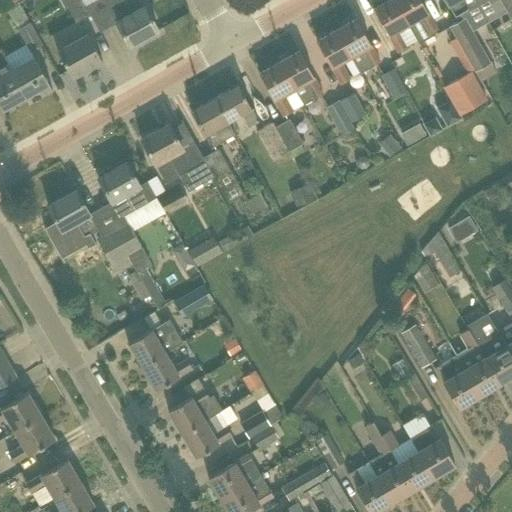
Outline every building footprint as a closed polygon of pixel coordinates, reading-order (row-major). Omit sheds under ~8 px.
[(89,15),(80,0),(64,0),(76,20),(77,22),(80,21),(89,15)] [(80,0),(89,15),(90,15),(100,32),(117,22),(120,28),(130,46),(158,30),(145,6),(132,13),(124,0),(94,0),(86,5),(83,0),(80,0)] [(394,0),(388,0),(373,8),(398,51),(407,46),(398,29),(408,23),(394,0)] [(437,29),(423,3),(420,0),(394,0),(408,23),(417,40),(427,34),(437,29)] [(445,0),(448,5),(448,4),(455,16),(478,3),(476,0),(445,0)] [(511,18),(511,0),(500,0),(511,19),(511,18)] [(450,25),(476,71),(492,61),(466,16),(450,25)] [(380,61),(365,36),(356,18),(336,29),(351,55),(351,56),(360,72),(380,61)] [(30,51),(31,51),(43,44),(31,22),(18,29),(30,51)] [(316,41),(326,58),(340,83),(350,77),(340,61),(351,56),(351,55),(336,29),(316,41)] [(87,33),(57,50),(72,78),(102,61),(87,33)] [(0,105),(3,110),(26,98),(27,97),(11,69),(0,49),(0,105)] [(303,105),(314,99),(323,93),(309,68),(299,50),(279,62),(303,105)] [(52,89),(43,72),(34,56),(11,69),(27,97),(26,98),(28,103),(52,89)] [(303,105),(279,62),(259,73),(283,116),(303,105)] [(381,74),(393,97),(406,90),(394,67),(381,74)] [(487,98),(471,70),(445,85),(461,113),(487,98)] [(259,121),(238,84),(214,98),(228,121),(242,113),(249,126),(259,121)] [(354,92),(338,100),(351,122),(351,121),(366,113),(354,92)] [(228,121),(214,98),(191,111),(212,148),(236,134),(228,121)] [(354,127),(351,121),(351,122),(338,100),(326,106),(341,134),(354,127)] [(291,150),(302,144),(305,142),(291,117),(277,125),(291,150)] [(440,128),(434,118),(424,124),(430,134),(440,128)] [(258,130),(275,160),(290,151),(273,122),(258,130)] [(407,145),(425,134),(419,123),(401,134),(407,145)] [(213,176),(203,156),(194,141),(183,148),(169,124),(141,139),(155,164),(166,182),(179,174),(188,190),(213,176)] [(203,156),(213,176),(228,201),(244,192),(219,147),(203,156)] [(98,178),(110,199),(112,203),(114,203),(122,217),(148,202),(138,183),(126,162),(113,169),(112,167),(110,167),(99,173),(98,175),(99,177),(98,178)] [(511,171),(501,178),(509,190),(511,188),(511,171)] [(499,180),(482,189),(489,201),(506,191),(499,180)] [(308,184),(290,190),(296,206),(314,199),(308,184)] [(183,188),(160,200),(166,210),(168,209),(170,212),(190,201),(183,188)] [(86,207),(76,190),(48,206),(61,230),(75,222),(84,238),(98,230),(86,207)] [(190,246),(200,241),(184,213),(174,219),(190,246)] [(448,225),(455,241),(478,230),(470,215),(448,225)] [(223,251),(248,237),(241,225),(216,240),(217,242),(223,251)] [(131,263),(113,232),(111,229),(99,236),(118,270),(131,263)] [(463,278),(441,240),(431,246),(442,265),(439,267),(450,286),(463,278)] [(438,282),(425,260),(414,274),(424,290),(438,282)] [(511,312),(511,286),(507,278),(506,277),(492,285),(509,315),(511,312)] [(184,317),(214,299),(204,283),(174,301),(184,317)] [(405,285),(400,291),(386,309),(398,317),(416,294),(405,285)] [(128,343),(142,366),(166,352),(165,352),(184,341),(170,318),(128,343)] [(511,320),(497,329),(511,355),(511,320)] [(400,332),(421,367),(436,359),(415,323),(400,332)] [(500,383),(511,375),(511,355),(497,329),(484,337),(476,323),(468,328),(500,383)] [(479,395),(500,383),(468,328),(459,334),(467,347),(455,354),(479,395)] [(222,363),(243,350),(235,336),(214,348),(222,363)] [(174,367),(166,352),(142,366),(156,390),(192,368),(187,359),(174,367)] [(434,367),(435,368),(448,390),(458,408),(479,395),(455,354),(434,367)] [(6,359),(0,361),(0,387),(17,378),(6,359)] [(250,391),(263,383),(255,369),(242,377),(250,391)] [(414,403),(428,395),(415,372),(412,374),(400,380),(414,403)] [(168,410),(182,433),(205,420),(197,406),(209,398),(204,389),(168,410)] [(15,431),(41,415),(28,392),(0,408),(0,421),(6,418),(15,431)] [(283,418),(275,404),(262,411),(271,425),(283,418)] [(271,425),(262,411),(262,410),(240,422),(249,437),(252,436),(271,425)] [(14,463),(55,438),(41,415),(15,431),(23,445),(9,453),(14,463)] [(196,457),(213,446),(232,435),(226,425),(213,433),(205,420),(182,433),(196,457)] [(364,426),(380,454),(389,448),(381,434),(373,421),(364,426)] [(419,451),(434,477),(455,464),(431,423),(410,436),(418,451),(419,451)] [(271,425),(252,436),(259,449),(279,438),(278,436),(271,425)] [(381,434),(389,448),(390,449),(398,444),(389,429),(381,434)] [(316,439),(322,449),(332,467),(344,459),(329,432),(316,439)] [(392,502),(413,489),(398,463),(390,449),(389,448),(380,454),(368,460),(377,475),(376,476),(392,502)] [(419,451),(418,451),(398,463),(413,489),(434,477),(419,451)] [(208,478),(221,499),(246,483),(260,474),(248,454),(225,467),(208,478)] [(53,497),(80,481),(67,459),(26,483),(32,493),(46,484),(53,497)] [(320,482),(334,474),(326,460),(281,486),(290,500),(320,482)] [(369,511),(375,511),(392,502),(376,476),(364,483),(356,469),(348,474),(361,496),(369,511)] [(221,499),(228,511),(246,511),(273,496),(260,474),(246,483),(221,499)] [(334,474),(320,482),(335,509),(349,501),(334,474)] [(79,511),(94,504),(80,481),(53,497),(61,510),(58,511),(79,511)] [(303,511),(297,501),(285,508),(287,511),(303,511)]
